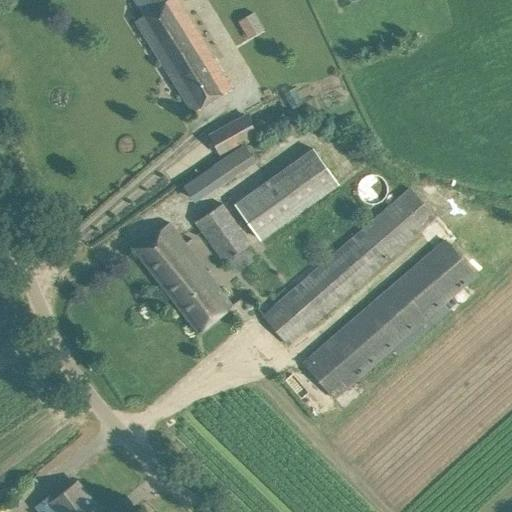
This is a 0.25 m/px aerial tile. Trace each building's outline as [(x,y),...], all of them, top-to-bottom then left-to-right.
[(193,111),(210,101),(233,86),(178,0),(167,0),(155,8),(144,15),(136,20),(193,111)] [(247,38),(263,27),(251,10),(235,21),(247,38)] [(244,112),(209,134),(219,151),(243,137),(245,140),(257,133),(244,112)] [(230,201),(255,239),(338,185),(312,147),(230,201)] [(286,345),(436,218),(408,185),(290,286),(291,288),(260,314),(286,345)] [(219,259),(248,244),(225,201),(196,216),(219,259)] [(199,332),(214,320),(232,306),(168,223),(134,249),(199,332)] [(446,239),(298,358),(330,397),(478,278),(446,239)] [(50,495),(35,507),(38,511),(100,511),(76,482),(60,494),(54,500),(50,495)]
